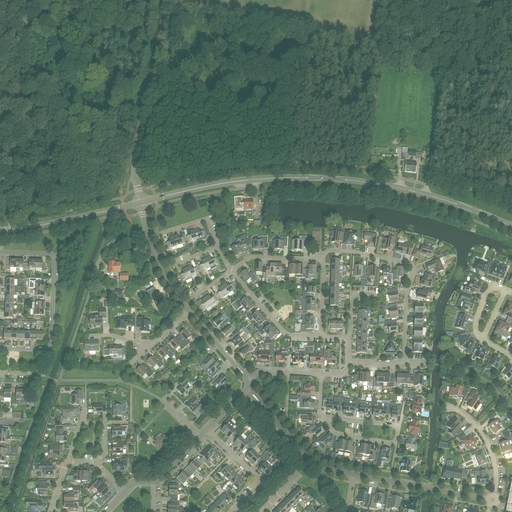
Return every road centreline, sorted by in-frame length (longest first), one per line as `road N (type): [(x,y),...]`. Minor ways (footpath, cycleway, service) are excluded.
road 1 (tertiary): [(511,226),(448,201),(344,179),(254,179),(140,202)]
road 2 (unclassified): [(140,202),(134,163),(170,0)]
road 3 (residential): [(323,259),(328,250),(413,266),(404,363)]
road 4 (residential): [(0,347),(51,342),(53,257),(0,251)]
road 5 (tertiary): [(140,202),(0,229)]
road 6 (residential): [(353,474),(313,463),(247,387)]
road 7 (residential): [(492,500),(353,474)]
